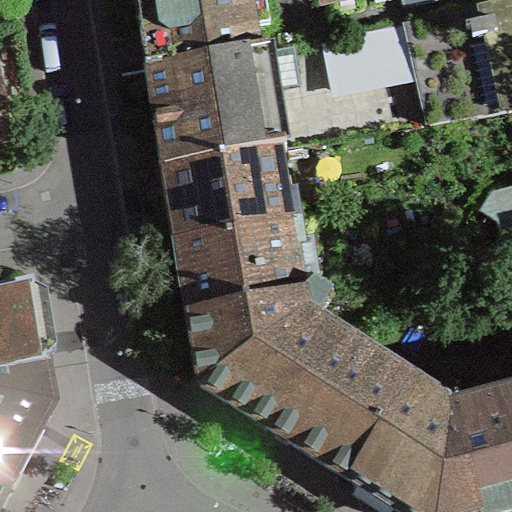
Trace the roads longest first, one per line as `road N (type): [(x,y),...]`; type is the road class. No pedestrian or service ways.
road 1 (residential): [(144,502),(92,187)]
road 2 (residential): [(92,187),(59,0)]
